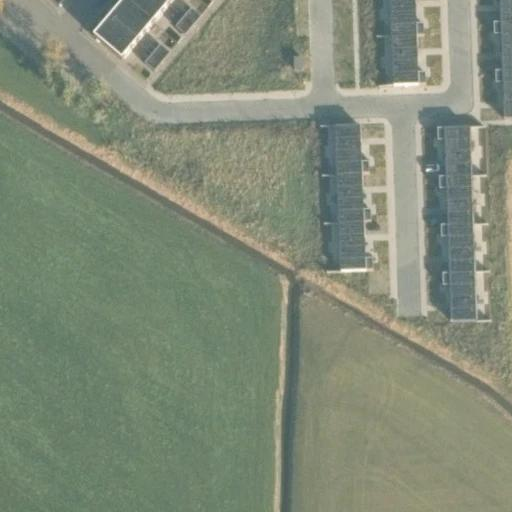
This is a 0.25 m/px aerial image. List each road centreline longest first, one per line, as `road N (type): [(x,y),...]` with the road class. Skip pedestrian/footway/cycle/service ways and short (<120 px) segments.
road 1 (residential): [(60,36),(155,112),(322,108)]
road 2 (residential): [(400,105),(408,315)]
road 3 (residential): [(400,105),(460,104),(456,0)]
